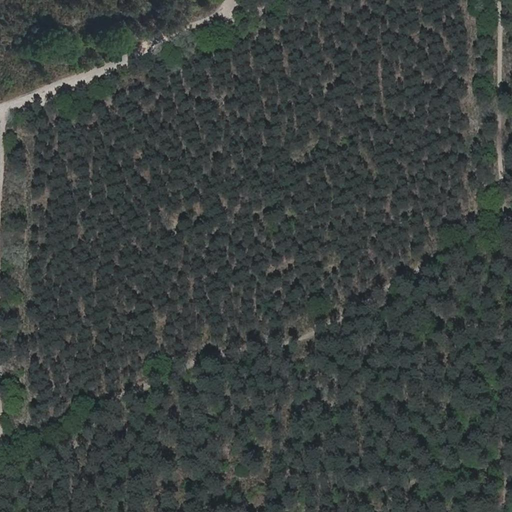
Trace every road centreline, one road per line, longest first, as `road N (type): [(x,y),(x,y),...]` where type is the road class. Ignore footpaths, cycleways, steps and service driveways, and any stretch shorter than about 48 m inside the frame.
road 1 (track): [(0,440),(62,448),(123,395),(198,360),(287,343),(339,319),(392,280),(454,255),(506,268),(511,281)]
road 2 (track): [(503,0),(508,511)]
road 3 (track): [(8,113),(6,511)]
road 4 (track): [(289,0),(0,116)]
